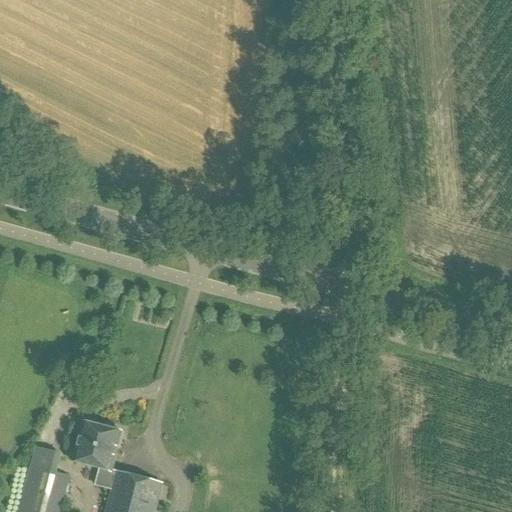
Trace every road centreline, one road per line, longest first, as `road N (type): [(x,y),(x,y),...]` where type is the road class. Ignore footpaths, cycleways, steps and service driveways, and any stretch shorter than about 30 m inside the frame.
road 1 (secondary): [(511,337),(0,196)]
road 2 (track): [(344,511),(345,324)]
